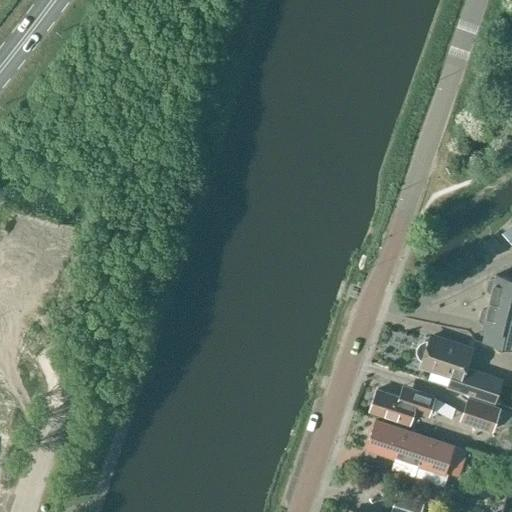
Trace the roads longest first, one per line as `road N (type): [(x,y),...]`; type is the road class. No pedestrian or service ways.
road 1 (unclassified): [(299,511),(477,0)]
road 2 (unclassified): [(26,511),(59,414),(60,378),(37,345),(0,336)]
